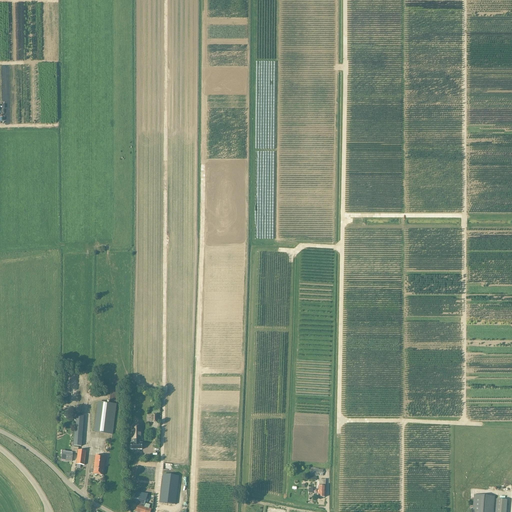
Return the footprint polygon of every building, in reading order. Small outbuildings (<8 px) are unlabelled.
[(98,402),(94,432),(113,435),(117,404),(98,402)] [(73,446),(76,446),(81,447),(84,416),(76,416),(73,446)] [(130,439),(131,439),(131,450),(142,450),(142,426),(130,426),(130,439)] [(72,462),(73,453),(77,454),(76,464),(85,465),(86,451),(78,450),(79,448),(72,447),(71,452),(63,451),(62,460),(68,460),(68,461),(72,462)] [(106,457),(96,456),(94,469),(91,469),(91,473),(93,474),(103,475),(105,460),(106,460),(106,457)] [(323,476),(323,470),(319,469),(319,468),(311,468),(310,476),(323,476)] [(176,505),(179,476),(163,475),(160,503),(176,505)] [(139,502),(139,503),(136,511),(150,511),(151,509),(144,507),(145,505),(144,505),(145,503),(144,503),(146,495),(137,493),(134,501),(139,502)] [(474,495),(473,506),(470,506),(470,509),(472,510),(472,511),(493,511),(495,497),(474,495)] [(497,500),(496,511),(506,511),(508,501),(497,500)]
